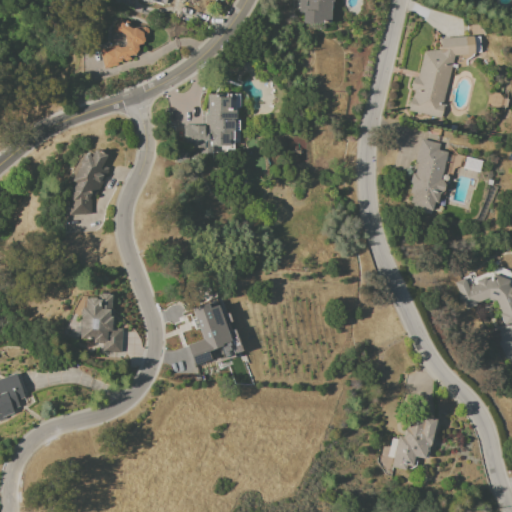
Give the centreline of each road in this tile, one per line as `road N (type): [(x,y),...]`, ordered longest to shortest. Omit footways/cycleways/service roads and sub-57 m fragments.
road 1 (residential): [(510,511),(484,427),(436,368),(371,232),(364,155),(398,0)]
road 2 (residential): [(131,98),(144,164),(122,226),(151,321),(150,366),(128,401),(105,416),(36,440),(8,488),(8,511)]
road 3 (residential): [(0,163),(67,120),(183,72),(218,43),(246,0)]
